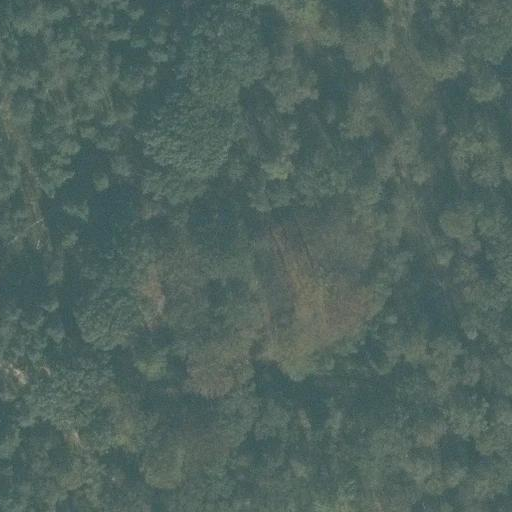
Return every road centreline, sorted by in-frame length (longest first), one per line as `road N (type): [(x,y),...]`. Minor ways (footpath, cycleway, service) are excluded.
road 1 (track): [(511,442),(375,373),(323,370),(70,407)]
road 2 (track): [(70,407),(241,0)]
road 3 (track): [(152,511),(70,407)]
